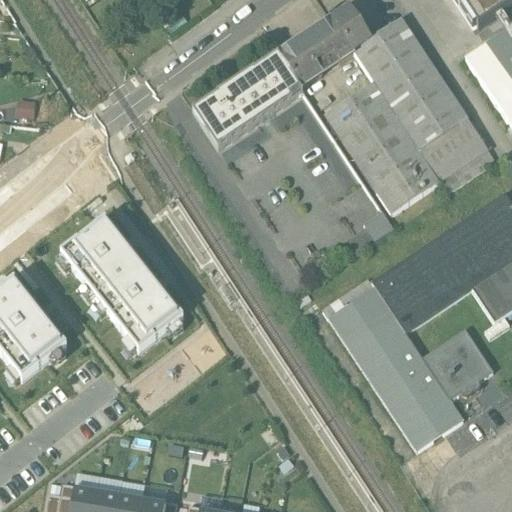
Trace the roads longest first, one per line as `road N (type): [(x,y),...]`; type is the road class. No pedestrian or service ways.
road 1 (residential): [(274,0),(95,133),(0,221)]
road 2 (unknown): [(159,85),(290,287)]
road 3 (track): [(95,133),(3,0)]
